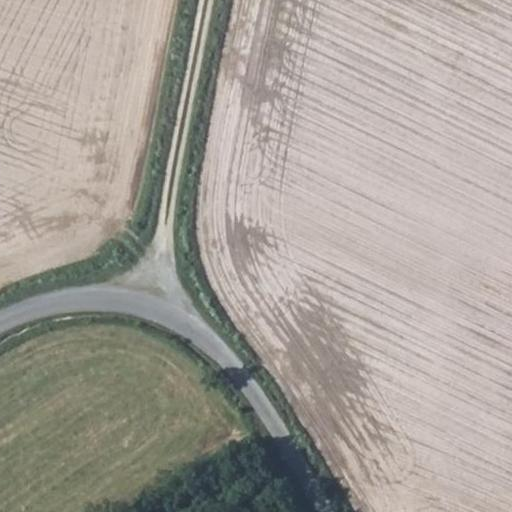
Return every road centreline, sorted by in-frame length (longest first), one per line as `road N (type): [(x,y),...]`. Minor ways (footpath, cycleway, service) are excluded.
road 1 (unclassified): [(0,326),(47,304),(105,299),(152,305),(202,333),(259,397),(325,511)]
road 2 (track): [(152,305),(209,0)]
